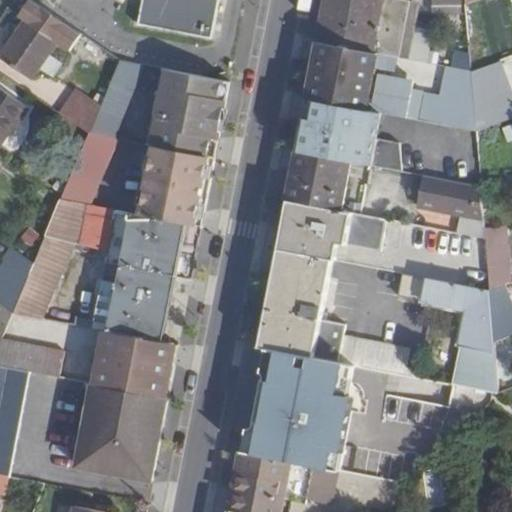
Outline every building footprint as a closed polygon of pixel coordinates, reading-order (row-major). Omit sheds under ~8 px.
[(69,26),(32,0),(30,0),(20,16),(25,20),(25,21),(0,57),(0,58),(32,80),(40,69),(55,80),(66,65),(50,54),(58,42),(71,51),(82,35),(69,26)] [(220,0),(142,0),(137,25),(212,39),(220,0)] [(326,0),(318,42),(380,54),(392,57),(399,58),(410,2),(400,0),(326,0)] [(432,0),(434,14),(461,14),(460,0),(432,0)] [(478,38),(469,41),(471,71),(499,61),(508,58),(503,42),(511,38),(511,31),(502,0),(482,0),(472,4),(478,22),(473,23),(478,38)] [(410,2),(399,58),(409,60),(419,4),(410,2)] [(511,38),(503,42),(508,58),(511,56),(511,38)] [(318,42),(307,100),(379,113),(416,120),(422,91),(374,82),(377,69),(380,54),(318,42)] [(380,54),(377,69),(389,72),(392,57),(380,54)] [(101,107),(89,134),(113,138),(143,66),(120,61),(101,107)] [(471,72),(476,132),(510,119),(511,118),(511,95),(510,89),(499,61),(471,71),(471,72)] [(422,91),(416,120),(476,132),(471,72),(446,67),(440,95),(422,91)] [(162,69),(151,126),(157,126),(157,127),(153,146),(154,146),(209,157),(213,138),(224,82),(162,69)] [(61,115),(89,134),(101,107),(78,91),(61,115)] [(0,146),(8,135),(10,136),(27,111),(0,92),(0,146)] [(307,100),(297,152),(348,162),(353,135),(375,138),(379,113),(307,100)] [(151,126),(147,145),(153,146),(157,127),(157,126),(151,126)] [(89,134),(62,201),(89,205),(117,139),(113,138),(89,134)] [(353,135),(348,162),(353,163),(403,172),(401,143),(375,138),(353,135)] [(154,146),(144,202),(141,216),(182,224),(187,225),(196,226),(199,212),(209,157),(154,146)] [(297,152),(288,201),(344,212),(353,163),(348,162),(297,152)] [(461,216),(458,233),(485,238),(484,228),(480,187),(480,186),(424,176),(417,206),(461,216)] [(42,221),(51,226),(62,201),(53,195),(42,221)] [(109,249),(94,329),(105,332),(158,341),(182,224),(141,216),(89,205),(62,201),(51,226),(35,264),(14,314),(43,320),(77,243),(109,249)] [(288,201),(279,251),(333,261),(336,262),(339,244),(381,251),(387,220),(344,212),(288,201)] [(182,224),(158,341),(164,343),(187,225),(182,224)] [(511,271),(509,226),(484,228),(485,238),(489,290),(504,285),(511,282),(511,271)] [(0,304),(14,314),(35,264),(13,248),(5,259),(7,260),(0,269),(0,270),(2,272),(0,275),(0,304)] [(260,346),(417,379),(418,379),(420,369),(406,367),(410,350),(344,336),(346,325),(321,320),(333,261),(279,251),(260,346)] [(422,303),(427,278),(403,274),(399,298),(422,303)] [(467,312),(453,386),(499,395),(494,342),(489,290),(427,278),(422,303),(467,312)] [(489,290),(494,342),(511,334),(511,306),(504,285),(489,290)] [(0,304),(0,346),(3,341),(14,314),(0,304)] [(105,332),(95,385),(169,399),(179,345),(164,343),(158,341),(105,332)] [(3,341),(0,346),(0,367),(31,373),(44,375),(59,378),(64,351),(3,341)] [(254,416),(247,454),(301,465),(314,467),(338,472),(351,411),(346,410),(352,383),(355,366),(268,348),(264,367),(258,400),(254,416)] [(0,475),(11,477),(31,373),(0,367),(0,475)] [(78,468),(153,481),(169,399),(95,385),(94,385),(78,468)] [(240,453),(229,511),(235,511),(304,511),(314,467),(301,465),(240,453)]
